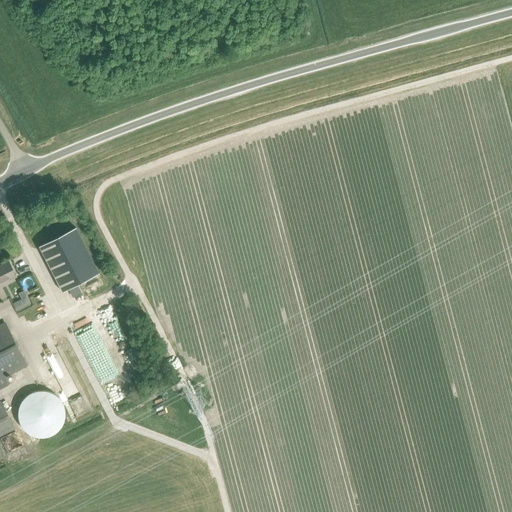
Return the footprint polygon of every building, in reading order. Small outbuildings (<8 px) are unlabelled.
[(99,274),(75,228),(39,247),(62,292),(99,274)] [(0,284),(16,277),(8,262),(0,266),(0,284)] [(26,307),(30,305),(23,291),(19,293),(22,299),(26,307)] [(0,325),(0,379),(26,366),(4,324),(0,325)] [(52,329),(68,372),(78,368),(62,325),(52,329)] [(112,327),(102,332),(119,370),(130,365),(112,327)] [(70,389),(64,392),(67,399),(73,396),(70,389)] [(59,399),(56,395),(52,393),(48,391),(43,390),(39,390),(34,391),(30,393),(26,396),(23,399),(20,403),(19,407),(18,412),(18,416),(19,421),(21,425),(23,429),(27,432),(31,435),(35,436),(39,437),(44,437),(48,436),(53,434),(56,432),(60,428),(62,424),(64,420),(65,416),(64,411),(64,407),(62,402),(59,399)] [(0,402),(0,437),(14,430),(1,402),(0,402)]
